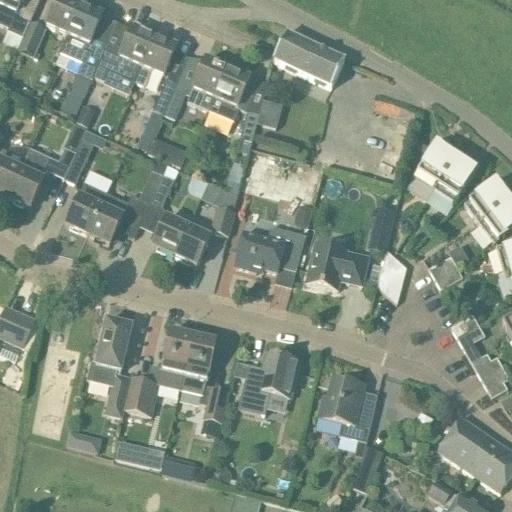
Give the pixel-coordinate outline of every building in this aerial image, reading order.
[(0,0),(0,30),(7,33),(6,36),(22,43),(23,39),(39,2),(33,0),(0,0)] [(67,39),(80,9),(58,0),(57,0),(45,30),(67,39)] [(40,3),(39,2),(23,39),(22,43),(17,54),(34,61),(45,34),(29,27),(32,21),(40,3)] [(87,52),(88,52),(102,19),(80,9),(67,39),(59,58),(81,67),(87,52)] [(133,87),(153,41),(131,32),(119,61),(103,55),(102,58),(92,80),(104,85),(108,77),(133,87)] [(272,66),(274,67),(331,93),(344,64),(285,37),(272,66)] [(176,51),(153,41),(133,87),(145,92),(146,89),(157,94),(176,51)] [(81,67),(77,76),(91,83),(92,80),(102,58),(88,52),(87,52),(81,67)] [(208,115),(226,73),(205,63),(186,106),(208,115)] [(226,73),(208,115),(233,126),(238,114),(246,117),(259,88),(249,83),(249,82),(226,73)] [(152,115),(163,120),(174,94),(163,89),(152,115)] [(70,93),(59,118),(74,124),(85,99),(70,93)] [(18,102),(29,106),(32,98),(22,94),(18,102)] [(185,99),(174,94),(163,120),(174,124),(185,99)] [(403,106),(396,122),(415,130),(422,114),(403,106)] [(75,127),(86,131),(91,119),(81,114),(75,127)] [(258,120),(246,117),(240,144),(243,145),(251,147),(258,120)] [(74,129),(63,153),(75,159),(87,134),(74,129)] [(146,129),(142,140),(152,144),(157,133),(146,129)] [(154,143),(147,159),(162,165),(166,155),(163,147),(154,143)] [(413,180),(434,194),(458,157),(438,143),(413,180)] [(75,159),(63,184),(74,189),(85,164),(92,150),(82,145),(76,159),(75,159)] [(243,145),(240,157),(248,159),(251,147),(243,145)] [(0,199),(6,202),(28,154),(26,153),(10,151),(7,156),(0,152),(0,199)] [(30,154),(28,154),(6,202),(29,213),(37,195),(43,183),(21,172),(30,154)] [(458,157),(434,194),(454,208),(479,171),(458,157)] [(73,212),(65,230),(86,240),(105,198),(111,186),(90,176),(84,189),(73,212)] [(162,180),(150,207),(161,212),(173,185),(162,180)] [(463,209),(478,228),(511,202),(511,199),(498,181),(463,209)] [(105,198),(86,240),(108,250),(115,235),(134,243),(150,208),(131,199),(126,209),(105,198)] [(511,202),(478,228),(493,248),(511,233),(511,202)] [(311,213),(299,210),(296,220),(309,223),(311,213)] [(235,219),(216,213),(209,238),(228,243),(235,219)] [(390,231),(394,217),(377,213),(374,227),(390,231)] [(173,261),(190,224),(180,219),(176,226),(165,221),(152,251),(173,261)] [(202,229),(190,224),(173,261),(195,271),(209,242),(199,237),(202,229)] [(305,241),(270,232),(266,245),(242,238),(233,272),(261,279),(262,275),(276,279),(278,273),(295,277),(305,241)] [(346,255),(314,248),(305,288),(337,296),(339,286),(361,291),(368,263),(346,257),(346,255)] [(496,281),(511,276),(511,250),(489,258),(496,281)] [(386,256),(383,268),(402,285),(405,274),(386,256)] [(428,274),(434,285),(455,272),(449,262),(428,274)] [(380,279),(399,297),(402,285),(383,268),(380,279)] [(455,272),(434,285),(440,295),(461,283),(455,272)] [(511,302),(511,276),(496,281),(504,305),(511,302)] [(399,297),(380,279),(377,292),(384,298),(396,309),(399,297)] [(501,327),(511,345),(511,344),(511,320),(510,322),(501,327)] [(450,333),(456,344),(478,331),(472,321),(450,333)] [(28,336),(0,324),(0,325),(0,343),(21,353),(28,336)] [(104,421),(120,425),(129,384),(119,382),(127,351),(131,331),(106,325),(96,369),(91,368),(87,386),(111,392),(104,421)] [(456,344),(471,369),(480,363),(472,348),(484,341),(478,331),(456,344)] [(150,371),(145,387),(157,390),(178,395),(179,390),(191,341),(169,335),(165,355),(160,373),(150,371)] [(179,390),(178,395),(201,401),(199,408),(207,410),(211,393),(211,392),(205,390),(206,385),(211,366),(215,346),(191,341),(179,390)] [(299,366),(270,359),(266,375),(248,370),(237,413),(264,420),(269,397),(290,402),(299,366)] [(481,386),(502,373),(496,363),(490,367),(486,360),(481,363),(480,363),(471,369),(481,386)] [(502,373),(481,386),(491,403),(507,394),(503,388),(509,385),(502,373)] [(355,461),(362,463),(365,452),(375,412),(360,408),(364,390),(331,382),(327,401),(323,400),(317,422),(341,428),(338,441),(358,446),(355,461)] [(129,384),(120,425),(122,425),(124,417),(149,423),(157,391),(129,384)] [(204,425),(201,438),(216,441),(219,429),(221,429),(229,398),(211,393),(207,410),(203,425),(204,425)] [(511,411),(511,403),(511,402),(500,408),(504,416),(511,411)] [(511,479),(511,457),(460,423),(436,458),(499,499),(511,479)] [(406,435),(402,441),(404,447),(410,450),(416,448),(419,442),(418,436),(412,433),(406,435)] [(65,452),(81,456),(84,440),(68,437),(65,452)] [(118,447),(113,465),(148,474),(153,455),(118,447)] [(374,482),(386,457),(373,451),(361,476),(374,482)] [(164,462),(160,478),(207,489),(211,474),(164,462)] [(213,477),(220,488),(226,484),(219,473),(213,477)] [(458,502),(434,487),(426,502),(443,511),(444,510),(447,511),(478,511),(459,499),(458,502)] [(236,497),(232,511),(261,511),(263,502),(236,497)]
